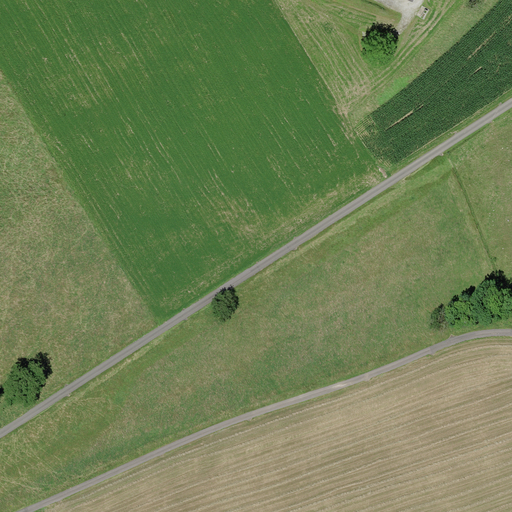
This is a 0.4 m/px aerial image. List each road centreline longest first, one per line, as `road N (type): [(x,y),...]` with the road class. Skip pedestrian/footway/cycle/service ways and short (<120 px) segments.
road 1 (unclassified): [(511,109),(0,437)]
road 2 (unclassified): [(511,334),(465,338),(245,418),(25,511)]
